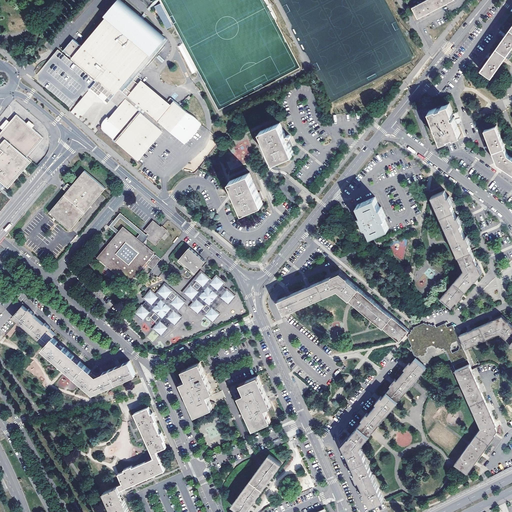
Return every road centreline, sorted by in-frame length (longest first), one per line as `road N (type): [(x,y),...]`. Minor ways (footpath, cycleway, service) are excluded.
road 1 (tertiary): [(252,280),(267,272),(387,124)]
road 2 (residential): [(387,124),(511,219)]
road 3 (tertiary): [(133,181),(252,280)]
road 4 (residential): [(133,181),(49,281)]
